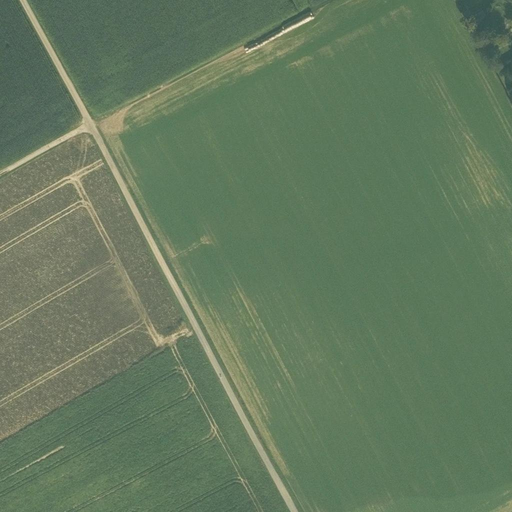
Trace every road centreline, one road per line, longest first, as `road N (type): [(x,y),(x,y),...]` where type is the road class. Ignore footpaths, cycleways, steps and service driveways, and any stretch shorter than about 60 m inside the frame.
road 1 (track): [(19,0),(292,511)]
road 2 (track): [(328,0),(0,176)]
